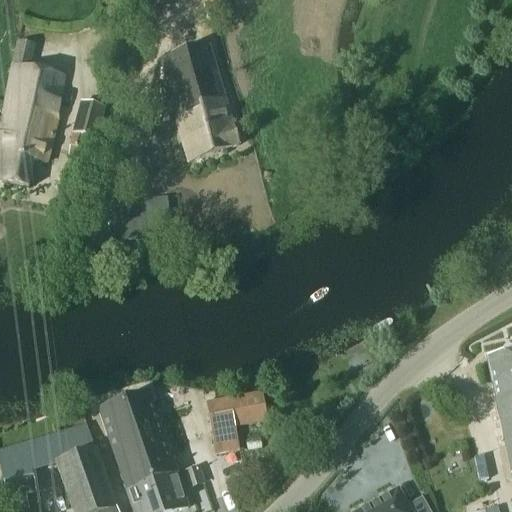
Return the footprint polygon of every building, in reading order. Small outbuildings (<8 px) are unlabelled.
[(46,164),(64,77),(26,70),(33,45),(17,41),(0,125),(0,183),(27,190),(33,161),(46,164)] [(186,164),(239,147),(211,50),(194,51),(158,61),(175,122),(186,164)] [(79,109),(69,147),(80,149),(87,151),(90,139),(96,114),(79,109)] [(122,225),(135,179),(98,168),(85,214),(122,225)] [(510,476),(511,475),(511,353),(486,359),(510,476)] [(235,428),(267,422),(261,393),(205,403),(215,456),(239,451),(235,428)] [(99,410),(125,491),(155,481),(160,496),(165,494),(170,511),(179,511),(187,510),(150,394),(99,410)] [(70,511),(115,511),(85,427),(0,451),(0,467),(7,498),(34,492),(30,472),(55,464),(70,511)] [(131,511),(170,511),(165,494),(160,496),(155,481),(125,491),(131,511)] [(398,488),(356,511),(429,511),(422,498),(408,506),(398,488)]
